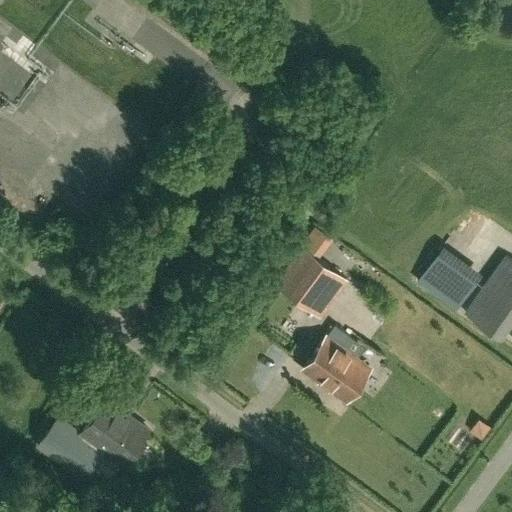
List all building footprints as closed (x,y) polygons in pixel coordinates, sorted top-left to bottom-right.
[(0,19),(0,182),(24,171),(21,164),(47,152),(41,140),(41,139),(50,127),(35,115),(32,109),(9,106),(4,95),(0,92),(0,19)] [(319,314),(346,279),(302,245),(275,280),(319,314)] [(465,311),(497,334),(511,314),(511,258),(506,254),(465,311)] [(350,354),(351,353),(360,341),(335,323),(304,366),(348,398),(369,368),(350,354)] [(270,380),(281,338),(244,329),(234,371),(270,380)] [(112,419),(121,407),(111,400),(94,424),(95,425),(88,435),(97,442),(102,436),(104,438),(116,422),(112,419)] [(149,428),(121,407),(112,419),(116,422),(104,438),(102,436),(97,442),(88,435),(70,422),(71,419),(60,411),(46,430),(57,439),(52,446),(87,472),(103,451),(122,465),(149,428)] [(54,472),(46,484),(56,491),(65,479),(54,472)]
